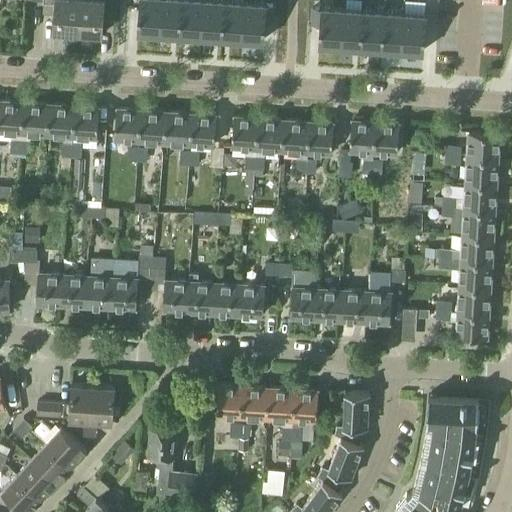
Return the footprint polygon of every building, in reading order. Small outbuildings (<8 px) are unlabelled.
[(41,0),(42,1),(42,2),(55,3),(52,31),(77,33),(79,5),(79,0),(41,0)] [(79,0),(79,5),(77,33),(102,34),(104,7),(115,7),(115,0),(79,0)] [(138,0),(137,32),(159,33),(161,0),(138,0)] [(161,0),(159,33),(179,35),(180,0),(161,0)] [(180,0),(179,35),(200,36),(202,0),(180,0)] [(223,0),(202,0),(200,36),(222,38),(224,0),(223,0)] [(224,0),(222,38),(241,39),(243,1),(224,0)] [(456,0),(456,22),(469,22),(469,0),(456,0)] [(243,1),(241,39),(263,40),(265,20),(273,21),(274,5),(266,5),(266,3),(243,1)] [(312,8),(311,24),(319,24),(318,44),(341,46),(343,8),(321,7),(320,8),(312,8)] [(343,8),(341,46),(360,47),(362,9),(343,8)] [(362,9),(360,47),(381,48),(384,11),(362,9)] [(384,11),(381,48),(400,50),(403,12),(384,11)] [(403,12),(400,50),(423,51),(426,14),(403,12)] [(0,129),(22,131),(24,102),(0,99),(0,129)] [(24,102),(22,131),(48,133),(50,103),(24,102)] [(50,103),(48,133),(73,135),(75,105),(50,103)] [(75,105),(73,135),(96,136),(98,107),(75,105)] [(114,137),(137,139),(139,109),(116,108),(114,137)] [(139,109),(137,139),(163,140),(165,111),(139,109)] [(163,140),(189,142),(191,112),(165,111),(163,140)] [(191,112),(189,142),(214,143),(216,114),(191,112)] [(228,114),(218,114),(219,137),(228,137),(228,114)] [(256,147),(258,117),(233,116),(231,145),(246,146),(256,147)] [(264,147),(281,148),(283,119),(258,117),(256,147),(264,147)] [(297,149),(306,150),(308,121),(283,119),(281,148),(297,149)] [(349,149),(373,151),(375,121),(351,120),(349,149)] [(308,121),(306,150),(331,151),(333,122),(308,121)] [(375,121),(373,151),(397,152),(399,123),(375,121)] [(467,156),(497,158),(498,133),(468,131),(467,156)] [(20,154),(21,140),(11,139),(10,153),(20,154)] [(29,140),(21,140),(20,154),(28,155),(29,140)] [(61,158),(70,158),(71,144),(62,144),(61,158)] [(71,144),(70,158),(79,159),(80,145),(71,144)] [(445,155),(459,156),(460,147),(445,146),(445,155)] [(127,161),(135,162),(136,148),(127,147),(127,161)] [(136,148),(135,162),(144,162),(145,148),(136,148)] [(179,164),(188,165),(189,151),(180,150),(179,164)] [(189,151),(188,165),(197,165),(197,151),(189,151)] [(459,156),(445,155),(444,163),(459,164),(459,156)] [(465,183),(495,185),(497,158),(467,156),(465,183)] [(253,171),(254,171),(255,157),(245,157),(245,170),(253,171)] [(254,171),(262,171),(263,157),(255,157),(254,171)] [(295,172),(304,173),(305,159),(296,158),(295,172)] [(60,168),(69,168),(70,159),(60,159),(60,168)] [(305,159),(304,173),(313,173),(313,159),(305,159)] [(362,173),(371,173),(372,159),(363,159),(362,173)] [(372,159),(371,173),(380,174),(381,160),(372,159)] [(71,200),(80,201),(81,180),(72,180),(71,200)] [(495,185),(465,183),(464,207),(494,209),(495,185)] [(244,185),(243,194),(252,195),(253,185),(244,185)] [(433,206),(441,207),(442,198),(434,198),(433,206)] [(441,207),(456,207),(456,199),(442,198),(441,207)] [(338,207),(343,219),(361,212),(356,200),(338,207)] [(76,216),(90,216),(91,206),(78,205),(76,216)] [(91,206),(90,216),(104,217),(105,206),(91,206)] [(408,226),(421,227),(422,208),(408,207),(408,226)] [(456,207),(441,207),(441,215),(455,216),(456,207)] [(462,235),(492,237),(494,209),(464,207),(462,235)] [(205,223),(216,224),(217,215),(205,215),(205,223)] [(217,215),(216,224),(228,224),(228,216),(217,215)] [(345,231),(345,221),(334,220),(333,230),(345,231)] [(359,222),(345,221),(345,231),(358,231),(359,222)] [(35,243),(36,227),(24,226),(24,242),(35,243)] [(462,235),(461,259),(490,261),(492,237),(462,235)] [(139,244),(139,255),(152,255),(153,245),(139,244)] [(9,261),(23,261),(23,249),(9,249),(9,261)] [(23,249),(23,261),(24,261),(36,260),(36,259),(36,249),(23,249)] [(424,257),(437,258),(438,250),(424,249),(424,257)] [(438,259),(453,259),(453,251),(439,250),(438,259)] [(138,259),(138,267),(152,267),(152,255),(139,255),(138,259)] [(152,255),(152,267),(165,268),(165,256),(152,255)] [(453,259),(438,259),(438,267),(452,268),(453,259)] [(461,259),(459,283),(489,285),(490,261),(461,259)] [(390,268),(404,269),(405,262),(391,261),(390,268)] [(264,274),(278,274),(279,262),(265,262),(264,274)] [(279,262),(278,274),(292,275),(292,270),(292,263),(279,262)] [(404,269),(390,268),(389,268),(388,280),(404,280),(405,269),(404,269)] [(212,311),(214,282),(198,281),(199,272),(190,271),(189,280),(187,309),(212,311)] [(36,301),(61,302),(63,273),(38,272),(36,301)] [(63,273),(61,302),(86,304),(88,275),(63,273)] [(86,304),(111,306),(113,276),(90,275),(88,275),(86,304)] [(113,276),(111,306),(136,307),(137,278),(113,276)] [(9,279),(0,279),(0,309),(10,309),(9,279)] [(162,308),(187,309),(189,280),(164,279),(162,308)] [(239,283),(214,282),(212,311),(237,312),(239,283)] [(239,283),(237,312),(262,314),(264,284),(239,283)] [(458,310),(487,312),(489,285),(459,283),(458,310)] [(289,316),(314,317),(316,287),(291,286),(289,316)] [(316,287),(314,317),(339,318),(341,288),(316,287)] [(341,288),(339,318),(364,319),(366,290),(341,288)] [(366,290),(364,319),(390,321),(391,291),(366,290)] [(435,310),(449,311),(450,302),(435,302),(435,310)] [(404,308),(404,318),(416,318),(417,308),(404,308)] [(449,311),(435,310),(434,319),(449,319),(449,311)] [(487,312),(458,310),(456,334),(486,336),(487,312)] [(70,382),(69,403),(68,415),(68,417),(112,420),(115,385),(70,382)] [(216,413),(240,415),(241,386),(218,384),(216,413)] [(241,386),(240,415),(269,416),(270,387),(241,386)] [(269,416),(294,418),(296,389),(270,387),(269,416)] [(296,389),(294,418),(316,419),(317,390),(296,389)] [(345,391),(343,425),(336,425),(334,434),(340,436),(360,444),(364,427),(367,427),(369,392),(345,391)] [(476,424),(478,398),(436,395),(437,392),(431,392),(431,395),(428,395),(427,421),(434,421),(433,429),(428,460),(420,490),(414,488),(415,487),(414,486),(413,488),(408,495),(406,494),(395,508),(397,510),(395,511),(437,511),(446,501),(459,504),(468,469),(474,434),(475,424),(476,424)] [(36,413),(44,414),(45,401),(40,401),(37,401),(36,413)] [(44,414),(52,414),(53,402),(49,402),(45,401),(44,414)] [(59,402),(53,402),(52,414),(60,415),(61,403),(59,402)] [(60,415),(68,415),(69,403),(61,403),(60,415)] [(18,423),(27,431),(32,425),(23,417),(18,423)] [(229,437),(238,437),(239,422),(230,422),(229,437)] [(239,422),(238,437),(247,438),(248,423),(239,422)] [(27,431),(18,423),(12,429),(22,437),(27,431)] [(148,454),(158,455),(157,465),(158,465),(155,493),(192,497),(195,473),(170,470),(175,427),(151,424),(148,454)] [(281,440),(290,440),(290,425),(282,425),(281,440)] [(290,425),(290,440),(299,441),(300,426),(291,425),(290,425)] [(45,443),(71,466),(86,449),(60,426),(45,443)] [(317,475),(322,479),(339,492),(347,476),(350,478),(363,445),(360,444),(340,436),(328,469),(322,467),(317,475)] [(111,454),(120,462),(133,447),(125,439),(111,454)] [(239,450),(246,451),(247,440),(239,439),(239,450)] [(280,456),(289,457),(290,440),(281,440),(280,456)] [(290,440),(289,457),(300,458),(301,441),(299,441),(290,440)] [(31,458),(57,482),(71,466),(45,443),(31,458)] [(16,475),(42,498),(57,482),(31,458),(16,475)] [(265,493),(281,494),(284,470),(268,469),(266,481),(263,480),(261,492),(265,493)] [(198,492),(211,493),(213,473),(200,472),(198,492)] [(30,511),(42,498),(16,475),(1,491),(24,511),(30,511)] [(289,511),(327,511),(342,494),(339,492),(322,479),(301,507),(296,503),(289,511)] [(89,504),(80,511),(120,511),(121,510),(120,506),(117,504),(113,503),(110,504),(107,507),(84,485),(77,493),(89,504)]
